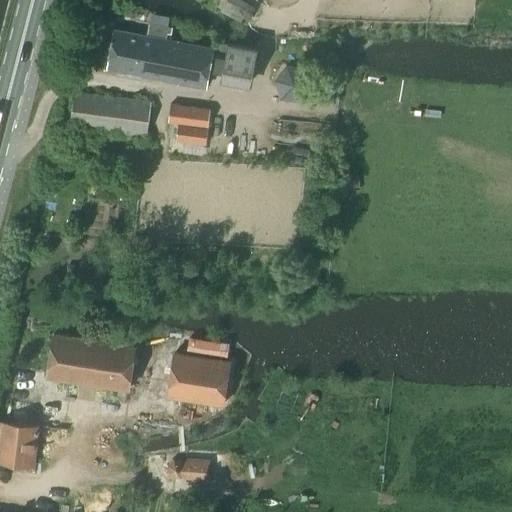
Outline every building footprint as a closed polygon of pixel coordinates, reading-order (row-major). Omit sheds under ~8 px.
[(243,0),(224,0),(219,11),(246,24),(256,6),(243,0)] [(142,75),(206,87),(212,54),(226,56),(222,76),(252,81),(258,49),(213,41),(212,48),(166,39),(167,33),(171,34),(173,28),(169,27),(170,17),(151,14),(147,35),(115,30),(108,69),(128,73),(130,76),(140,78),(142,75)] [(287,67),(274,82),(281,100),(300,103),(312,88),(306,70),(287,67)] [(147,136),(151,102),(73,92),(69,127),(147,136)] [(171,104),(168,122),(179,124),(177,140),(206,143),(210,109),(171,104)] [(46,377),(129,390),(136,343),(53,330),(46,377)] [(173,351),(167,396),(224,404),(230,359),(173,351)] [(0,461),(34,465),(39,425),(2,421),(0,436),(0,461)] [(188,481),(209,482),(210,459),(186,457),(183,460),(181,458),(173,458),(167,464),(167,472),(173,478),(181,478),(182,477),(188,481)]
